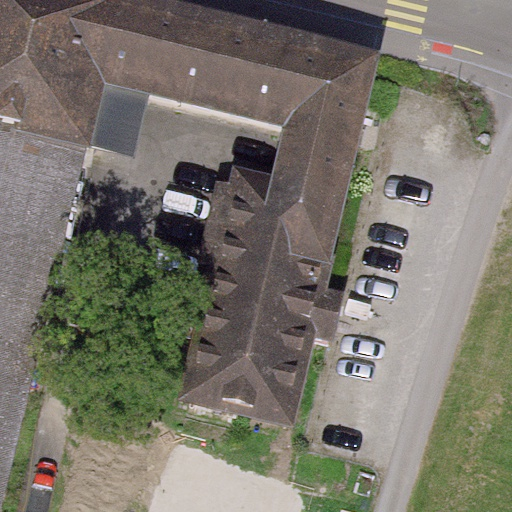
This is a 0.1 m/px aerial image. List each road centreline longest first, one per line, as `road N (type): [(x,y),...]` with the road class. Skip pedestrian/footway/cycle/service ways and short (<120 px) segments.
road 1 (residential): [(511,128),(456,273),(382,511)]
road 2 (secondary): [(378,0),(511,36)]
